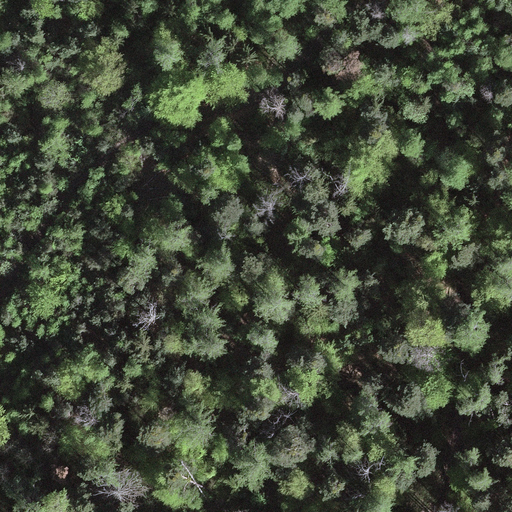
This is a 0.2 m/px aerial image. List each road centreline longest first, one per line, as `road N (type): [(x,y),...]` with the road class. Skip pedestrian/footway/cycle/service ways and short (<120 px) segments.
road 1 (track): [(0,309),(62,199),(140,125),(271,89),(349,9),(370,0)]
road 2 (track): [(511,119),(475,263),(450,511)]
